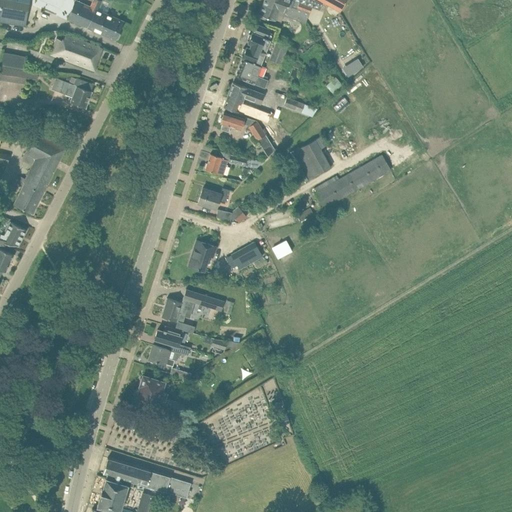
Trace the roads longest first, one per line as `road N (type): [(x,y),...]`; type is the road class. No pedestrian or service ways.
road 1 (tertiary): [(70,511),(110,362),(228,0)]
road 2 (unclassified): [(42,228),(160,0)]
road 3 (unknown): [(116,84),(0,45)]
